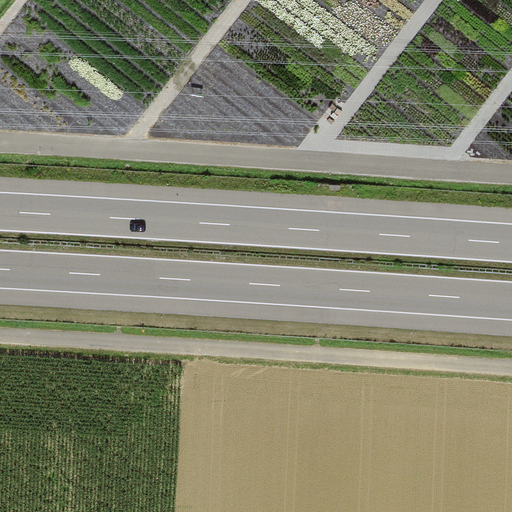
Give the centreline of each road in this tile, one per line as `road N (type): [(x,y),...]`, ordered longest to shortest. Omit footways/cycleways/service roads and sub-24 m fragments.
road 1 (unclassified): [(0,333),(511,369)]
road 2 (motorway): [(511,242),(0,210)]
road 3 (unclassified): [(511,172),(0,141)]
road 4 (motorway): [(0,269),(511,300)]
